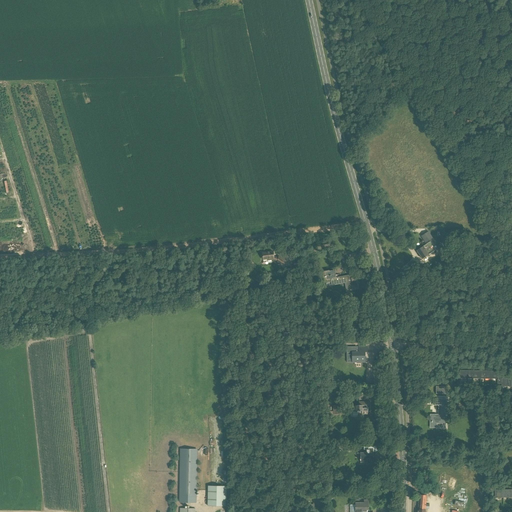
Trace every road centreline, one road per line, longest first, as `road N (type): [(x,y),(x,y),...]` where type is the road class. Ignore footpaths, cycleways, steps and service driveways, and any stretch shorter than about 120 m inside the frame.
road 1 (primary): [(402,511),(386,309),(309,0)]
road 2 (track): [(373,221),(194,245),(0,257)]
road 3 (track): [(511,267),(495,231),(510,12)]
road 4 (track): [(391,347),(511,348)]
